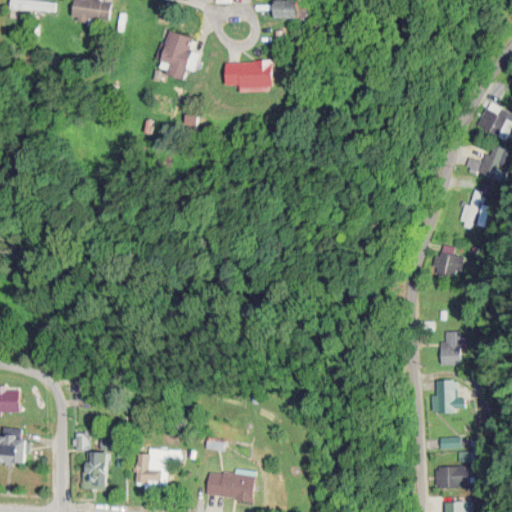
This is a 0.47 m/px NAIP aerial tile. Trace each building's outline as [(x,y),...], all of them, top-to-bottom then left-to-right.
[(18,0),(18,8),(60,9),(60,0),(18,0)] [(114,20),(117,0),(79,0),(77,13),(114,20)] [(178,78),(182,66),(191,69),(197,51),(187,47),(191,36),(166,27),(156,57),(166,61),(162,72),(178,78)] [(263,84),(263,58),(219,58),(219,83),(263,84)] [(479,125),(509,136),(511,128),(511,107),(490,98),(479,125)] [(477,178),(465,175),(462,185),(473,188),(464,224),(476,227),(485,189),(475,187),(477,178)] [(432,263),(450,278),(467,258),(449,243),(432,263)] [(440,362),(464,362),(464,328),(445,328),(445,338),(440,338),(440,362)] [(467,395),(458,395),(458,378),(434,378),(435,409),(467,409),(467,395)] [(0,411),(26,411),(26,385),(0,385),(0,411)] [(4,462),(33,462),(33,429),(4,429),(4,462)] [(175,447),(145,446),(145,452),(134,451),(133,484),(164,485),(165,467),(174,467),(175,447)] [(107,452),(90,452),(90,481),(107,481),(107,452)] [(469,485),(468,463),(437,464),(438,485),(469,485)] [(241,470),(201,465),(197,494),(238,500),(241,470)]
